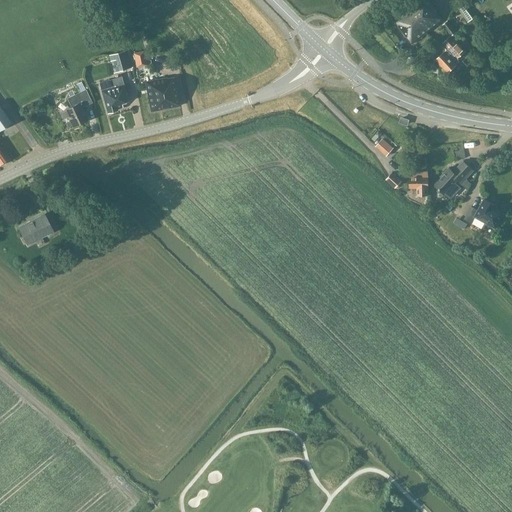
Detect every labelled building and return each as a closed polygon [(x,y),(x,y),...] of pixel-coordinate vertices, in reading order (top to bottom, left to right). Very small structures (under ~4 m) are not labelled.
[(429,0),(415,0),(392,18),(412,43),(442,20),(436,12),(438,11),(429,0)] [(451,35),(451,36),(456,32),(448,21),(443,25),(451,35)] [(122,25),(117,31),(130,42),(135,36),(122,25)] [(452,37),(451,36),(451,35),(443,42),(448,48),(436,59),(447,71),(448,70),(452,74),(459,67),(453,61),(465,51),(457,42),(461,39),(456,33),(452,37)] [(131,68),(126,50),(109,55),(110,61),(116,60),(119,71),(131,68)] [(133,52),(136,67),(147,65),(144,50),(133,52)] [(151,112),(179,106),(174,77),(167,79),(166,78),(145,82),(151,112)] [(128,102),(123,82),(122,82),(100,88),(100,89),(107,113),(117,110),(117,108),(122,107),(121,104),(128,102)] [(64,119),(68,117),(72,127),(87,120),(81,107),(84,106),(92,103),(85,89),(67,98),(70,105),(71,107),(64,110),(60,112),(63,117),(64,119)] [(0,129),(11,122),(0,107),(0,129)] [(379,149),(386,155),(391,149),(384,143),(379,149)] [(466,179),(473,171),(463,162),(453,172),(449,168),(434,185),(445,195),(445,194),(451,199),(461,188),(456,183),(457,181),(461,184),(468,190),(472,183),(466,179)] [(418,188),(417,191),(417,195),(429,196),(429,171),(410,171),(410,188),(418,188)] [(386,178),(395,187),(401,181),(392,172),(386,178)] [(475,217),(495,228),(504,213),(495,209),(496,206),(484,199),(478,211),(471,207),(464,219),(472,223),(475,217)] [(27,244),(52,231),(44,215),(19,228),(27,244)] [(455,224),(464,229),(467,224),(457,218),(455,224)]
